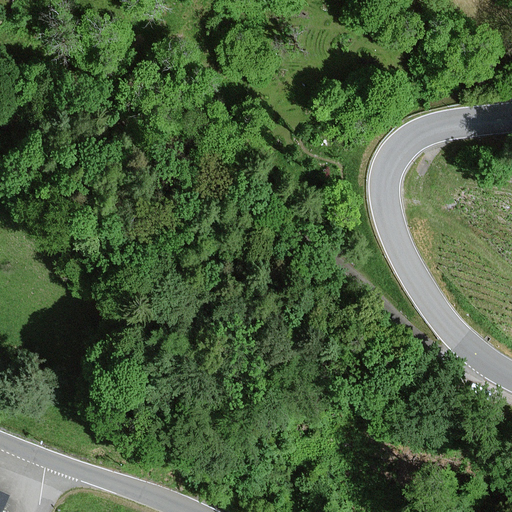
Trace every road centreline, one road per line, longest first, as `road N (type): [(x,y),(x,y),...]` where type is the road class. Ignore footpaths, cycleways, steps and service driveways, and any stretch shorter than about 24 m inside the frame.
road 1 (unclassified): [(0,67),(53,78),(285,220),(442,356),(464,362),(479,354)]
road 2 (secondary): [(511,118),(424,132),(394,154),(385,174),(390,219),(411,272),(479,354)]
road 3 (tertiary): [(190,511),(0,439)]
